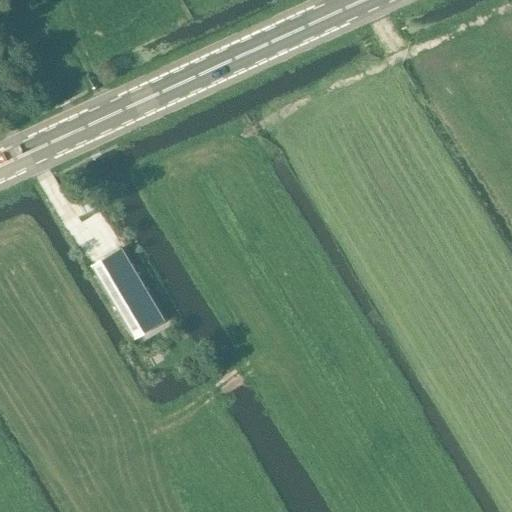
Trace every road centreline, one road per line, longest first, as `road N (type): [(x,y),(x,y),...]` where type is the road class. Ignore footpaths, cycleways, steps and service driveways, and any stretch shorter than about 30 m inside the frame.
road 1 (secondary): [(0,166),(363,0)]
road 2 (track): [(0,373),(15,394),(126,447),(270,355)]
road 3 (track): [(511,9),(245,137)]
road 4 (track): [(50,0),(110,115)]
